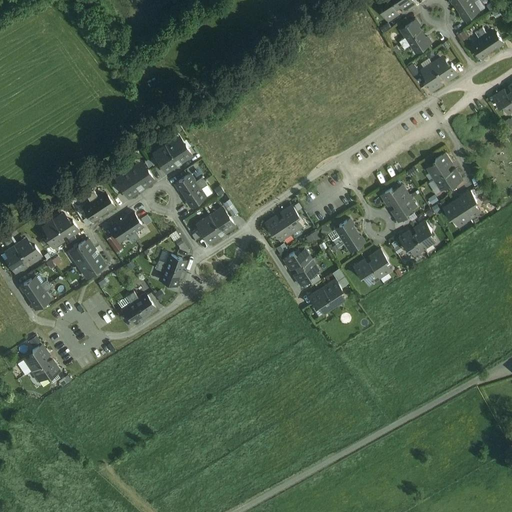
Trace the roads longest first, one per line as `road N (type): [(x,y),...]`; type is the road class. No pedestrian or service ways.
road 1 (track): [(329,0),(0,222)]
road 2 (residential): [(511,358),(239,511)]
